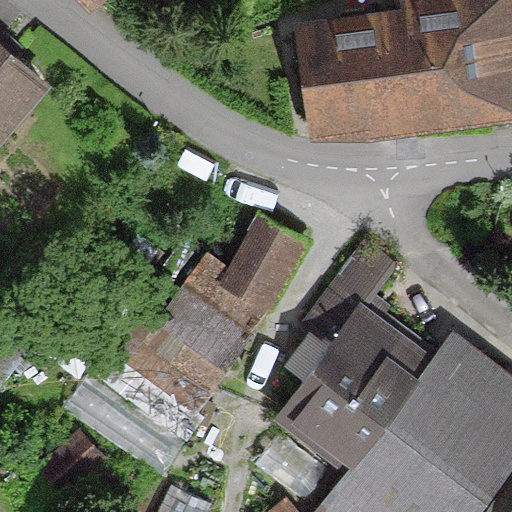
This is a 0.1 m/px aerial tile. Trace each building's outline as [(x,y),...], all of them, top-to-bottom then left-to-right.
[(104,0),(87,0),(96,9),(104,0)] [(511,0),(398,0),(296,14),(312,129),(369,132),(400,128),(511,112),(511,0)] [(11,34),(0,24),(0,131),(53,71),(11,34)] [(314,233),(266,204),(233,257),(223,275),(267,302),(271,304),(314,233)] [(367,231),(333,275),(359,294),(362,291),(366,294),(396,254),(367,231)] [(223,275),(233,257),(211,243),(157,314),(139,301),(91,364),(187,437),(205,413),(199,408),(231,368),(227,363),(256,326),(251,323),(267,302),(223,275)] [(366,294),(362,291),(359,294),(274,405),(345,459),(435,343),(376,301),(366,294)] [(511,363),(455,319),(435,343),(345,459),(309,510),(311,511),(469,511),(511,455),(511,363)] [(185,439),(87,372),(63,406),(161,474),(185,439)] [(206,511),(213,499),(172,479),(156,511),(206,511)] [(303,511),(285,491),(260,511),(303,511)] [(511,511),(511,496),(503,511),(511,511)]
